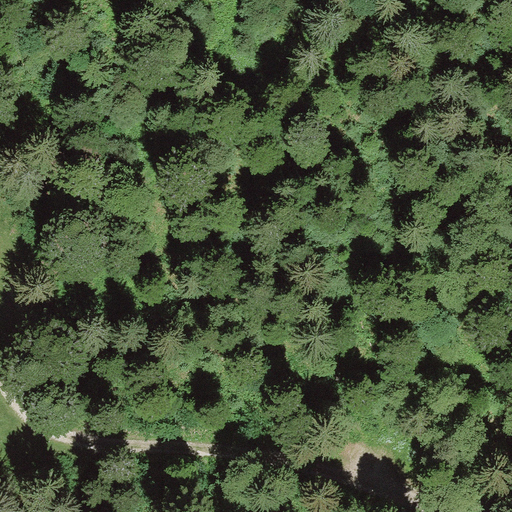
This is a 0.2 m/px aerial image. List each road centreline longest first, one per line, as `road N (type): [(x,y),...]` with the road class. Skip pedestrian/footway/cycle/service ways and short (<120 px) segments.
road 1 (track): [(471,511),(239,456),(96,446)]
road 2 (track): [(0,383),(21,414),(48,433),(96,446)]
